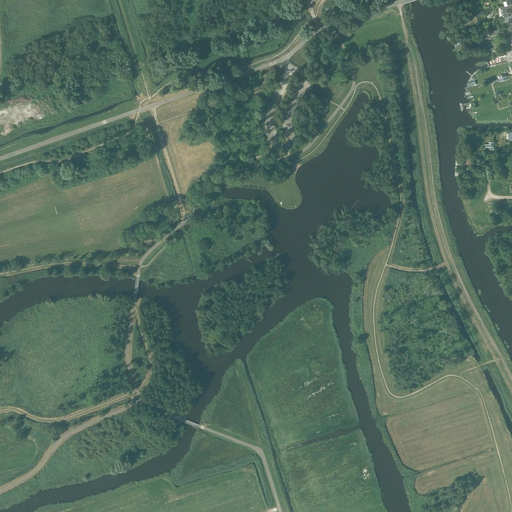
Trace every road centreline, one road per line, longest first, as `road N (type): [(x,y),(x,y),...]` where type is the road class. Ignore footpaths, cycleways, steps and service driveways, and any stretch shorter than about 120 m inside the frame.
road 1 (unknown): [(511,380),(444,239),(409,44),(385,21),(338,35)]
road 2 (unknown): [(314,20),(279,55),(230,74),(175,81),(149,97)]
road 3 (unknown): [(138,111),(119,137),(70,159),(0,173)]
road 4 (unclassified): [(281,61),(329,24),(410,0)]
